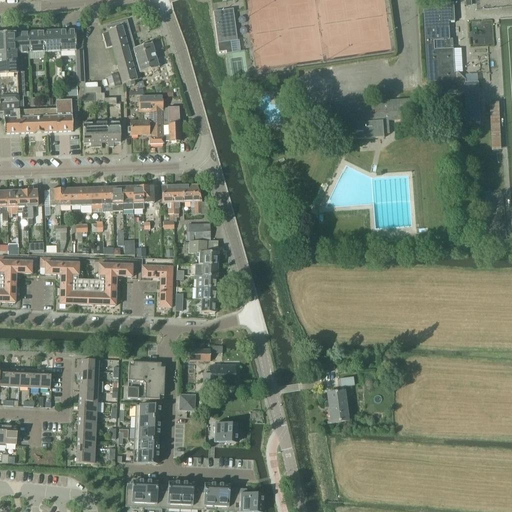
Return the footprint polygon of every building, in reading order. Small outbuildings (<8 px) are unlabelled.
[(453,4),(423,5),(428,97),(458,95),(458,94),(464,93),(464,100),(465,100),(466,123),(480,122),(478,82),(466,82),(465,79),(457,72),(454,72),(452,40),(449,40),(448,22),(454,22),(453,4)] [(233,10),(213,12),(214,27),(215,29),(218,53),(225,52),(226,55),(232,54),(230,42),(236,41),(233,16),(234,16),(233,10)] [(139,74),(157,69),(151,44),(134,49),(126,21),(103,27),(105,34),(101,35),(106,50),(111,49),(121,86),(125,85),(126,88),(134,86),(133,82),(136,81),(134,75),(139,73),(139,74)] [(59,32),(43,33),(44,53),(60,53),(59,32)] [(74,32),(59,32),(60,53),(74,52),(75,52),(75,46),(74,32)] [(43,33),(28,34),(28,54),(44,53),(43,33)] [(15,34),(0,34),(0,55),(15,55),(15,34)] [(28,34),(15,34),(15,55),(17,98),(22,98),(24,98),(23,73),(21,73),(20,54),(28,54),(28,34)] [(75,52),(74,52),(75,58),(76,83),(84,83),(83,58),(82,58),(82,45),(75,46),(75,52)] [(15,55),(0,55),(0,112),(3,112),(23,112),(22,98),(17,98),(15,55)] [(117,75),(105,79),(109,90),(121,86),(117,75)] [(84,83),(76,83),(76,91),(84,90),(85,90),(85,89),(85,84),(84,83)] [(74,90),(63,90),(63,98),(75,97),(74,90)] [(84,90),(76,91),(77,101),(85,101),(85,95),(85,96),(84,90)] [(101,95),(94,95),(94,104),(104,104),(103,99),(104,99),(104,95),(101,95)] [(162,98),(138,99),(138,113),(162,113),(162,109),(162,98)] [(357,104),(322,106),(322,118),(349,116),(349,124),(341,125),(342,141),(383,138),(383,134),(389,134),(388,122),(402,121),(401,112),(411,112),(411,117),(423,116),(422,99),(364,103),(357,104)] [(23,112),(3,112),(3,121),(3,125),(4,135),(19,135),(30,134),(45,134),(72,133),(71,101),(55,102),(55,110),(23,112)] [(498,103),(490,103),(492,151),(500,151),(498,103)] [(162,113),(162,131),(163,142),(168,142),(168,143),(179,143),(178,109),(167,109),(162,109),(162,113)] [(143,123),(129,123),(130,137),(149,136),(149,139),(148,139),(148,145),(163,145),(163,142),(162,131),(162,113),(138,113),(138,114),(142,114),(143,123)] [(106,124),(107,144),(107,148),(113,148),(112,143),(119,143),(118,123),(106,124)] [(90,149),(95,148),(94,124),(82,125),(83,145),(90,144),(90,149)] [(100,144),(107,144),(106,124),(94,124),(95,148),(100,148),(100,144)] [(196,186),(182,187),(183,204),(194,204),(194,215),(201,215),(200,204),(201,204),(196,186)] [(172,187),(161,188),(162,205),(167,204),(168,215),(169,215),(173,215),(172,187)] [(182,187),(172,187),(173,215),(178,215),(178,210),(180,210),(179,205),(183,204),(182,187)] [(131,188),(121,189),(122,212),(133,212),(133,211),(132,205),(131,188)] [(142,188),(131,188),(132,205),(133,211),(143,211),(143,204),(142,188)] [(153,188),(142,188),(143,204),(153,204),(153,188)] [(111,189),(101,190),(101,206),(111,206),(111,189)] [(121,189),(111,189),(111,206),(112,213),(122,213),(122,212),(121,189)] [(80,190),(70,191),(70,207),(80,207),(80,190)] [(90,190),(80,190),(80,207),(81,207),(81,215),(91,214),(90,190)] [(101,190),(90,190),(91,214),(102,214),(101,206),(101,190)] [(59,191),(48,192),(49,208),(53,208),(54,217),(60,217),(59,208),(59,191)] [(70,191),(59,191),(59,208),(70,207),(70,191)] [(26,192),(16,193),(17,216),(21,216),(21,220),(27,219),(26,192)] [(36,192),(26,192),(27,219),(32,219),(31,208),(36,208),(36,192)] [(16,193),(6,193),(7,220),(12,219),(12,216),(17,216),(16,193)] [(169,222),(163,222),(163,230),(174,230),(174,223),(174,222),(173,222),(169,222)] [(209,226),(185,226),(186,242),(189,242),(205,242),(209,242),(209,241),(209,229),(209,226)] [(189,244),(189,255),(195,255),(195,258),(198,258),(198,266),(217,266),(217,254),(205,253),(205,248),(205,242),(189,242),(189,243),(189,244)] [(18,245),(7,246),(8,257),(18,256),(18,245)] [(103,245),(93,245),(93,256),(103,255),(103,245)] [(134,256),(134,246),(124,246),(124,257),(134,256)] [(0,303),(14,304),(15,280),(19,280),(20,275),(31,275),(31,268),(36,268),(36,259),(0,257),(0,303)] [(93,282),(82,281),(82,274),(78,274),(78,260),(40,259),(40,268),(44,268),(44,276),(55,276),(55,281),(59,282),(59,290),(56,290),(56,299),(59,299),(59,306),(115,307),(115,283),(120,283),(120,278),(131,278),(131,271),(136,271),(136,262),(98,261),(98,266),(98,275),(93,275),(93,282)] [(194,266),(194,277),(196,277),(216,278),(217,266),(198,266),(194,266)] [(171,280),(172,268),(141,267),(141,278),(160,279),(171,280)] [(196,277),(195,289),(216,289),(216,278),(196,277)] [(171,280),(160,279),(158,309),(170,309),(171,280)] [(195,289),(195,301),(200,301),(215,301),(216,289),(195,289)] [(200,301),(200,312),(208,313),(208,315),(213,315),(213,313),(215,313),(215,312),(215,301),(200,301)] [(209,363),(209,351),(189,351),(189,363),(209,363)] [(80,362),(80,372),(98,373),(98,362),(80,362)] [(128,368),(126,400),(158,401),(159,397),(163,397),(164,369),(160,369),(160,365),(132,364),(132,368),(128,368)] [(234,367),(209,367),(209,386),(234,386),(234,367)] [(0,369),(0,388),(8,388),(9,370),(0,369)] [(9,370),(8,388),(19,389),(19,371),(9,370)] [(19,371),(19,389),(29,389),(30,371),(19,371)] [(30,371),(29,389),(39,390),(40,372),(30,371)] [(40,372),(39,390),(49,390),(50,372),(40,372)] [(80,372),(79,382),(97,383),(98,373),(80,372)] [(351,379),(338,380),(339,393),(342,393),(342,388),(352,387),(351,379)] [(79,382),(79,393),(97,394),(102,394),(102,383),(97,383),(79,382)] [(79,393),(78,403),(96,404),(97,394),(79,393)] [(339,393),(326,395),(328,408),(330,424),(347,422),(343,393),(342,393),(339,393)] [(194,413),(194,396),(181,396),(180,412),(194,413)] [(78,403),(78,413),(96,414),(96,404),(78,403)] [(158,419),(159,407),(137,406),(136,418),(158,419)] [(78,413),(77,424),(95,424),(96,414),(78,413)] [(158,419),(136,418),(136,430),(158,431),(158,419)] [(77,424),(77,434),(95,435),(95,424),(77,424)] [(214,425),(213,443),(227,444),(235,444),(236,426),(228,426),(214,425)] [(6,427),(5,445),(16,446),(16,428),(6,427)] [(157,441),(158,431),(136,430),(135,440),(157,441)] [(77,434),(76,444),(94,445),(95,435),(77,434)] [(157,441),(135,440),(135,452),(157,453),(157,441)] [(76,444),(76,454),(94,455),(94,445),(76,444)] [(156,465),(157,453),(135,452),(134,464),(156,465)] [(76,454),(75,464),(94,465),(94,455),(76,454)] [(143,509),(144,483),(132,482),(132,490),(125,490),(125,508),(143,509)] [(161,510),(162,492),(156,492),(156,483),(144,483),(143,509),(161,510)] [(179,510),(180,484),(168,484),(168,492),(162,492),(161,510),(179,510)] [(197,511),(198,493),(192,493),(192,485),(180,484),(179,510),(197,511)] [(211,511),(215,511),(216,486),(204,486),(204,494),(198,493),(197,511),(211,511)] [(232,511),(234,495),(228,495),(228,486),(216,486),(215,511),(232,511)] [(260,511),(261,496),(234,495),(232,511),(260,511)]
